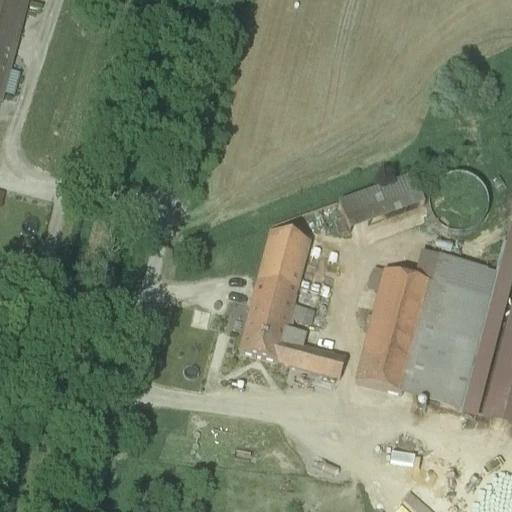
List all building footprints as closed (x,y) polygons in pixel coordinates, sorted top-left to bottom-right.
[(0,0),(0,68),(8,71),(27,0),(0,0)] [(0,101),(8,71),(0,68),(0,101)] [(484,218),(486,206),(484,195),(477,185),(467,179),(456,177),(444,179),(435,186),(428,195),(426,207),(429,218),(435,228),(445,234),(456,236),(468,234),(477,228),(484,218)] [(412,179),(337,207),(348,237),(423,209),(412,179)] [(307,246),(268,236),(256,284),(295,294),(307,246)] [(511,241),(509,241),(463,415),(511,428),(511,241)] [(494,275),(438,261),(431,287),(488,302),(494,275)] [(429,287),(383,275),(354,387),(400,399),(429,287)] [(295,294),(256,284),(249,314),(287,323),(295,294)] [(431,287),(429,287),(400,399),(459,414),(488,302),(431,287)] [(287,323),(249,314),(242,340),(242,339),(237,357),(296,372),(300,354),(301,352),(304,338),(285,333),(287,323)] [(344,363),(301,352),(300,354),(312,357),(307,375),(338,383),(344,363)] [(312,357),(300,354),(296,372),(307,375),(312,357)] [(332,386),(314,381),(312,392),(330,396),(332,386)] [(462,463),(390,450),(387,470),(458,483),(462,463)]
